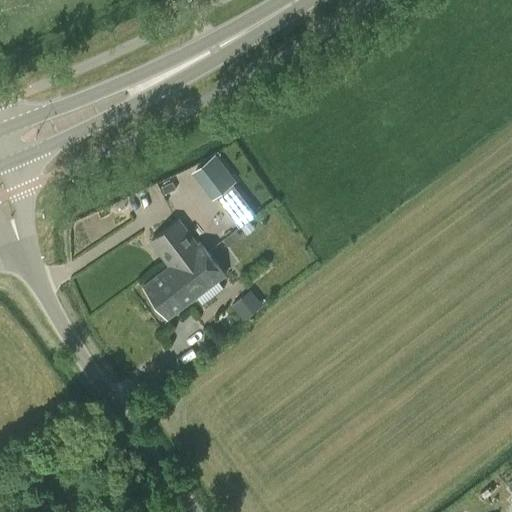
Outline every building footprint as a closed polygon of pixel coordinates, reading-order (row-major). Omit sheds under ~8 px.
[(215,196),(230,184),(234,181),(215,156),(195,171),(214,196),(215,196)] [(174,186),(171,179),(160,184),(163,191),(174,186)] [(244,203),(230,184),(215,196),(229,214),(244,203)] [(150,241),(167,265),(196,243),(179,219),(150,241)] [(241,230),(246,236),(253,231),(248,225),(241,230)] [(230,236),(223,242),(227,248),(235,242),(230,236)] [(200,241),(196,243),(167,265),(141,285),(167,319),(225,275),(200,241)] [(242,319),(252,311),(241,297),(231,306),(242,319)]
